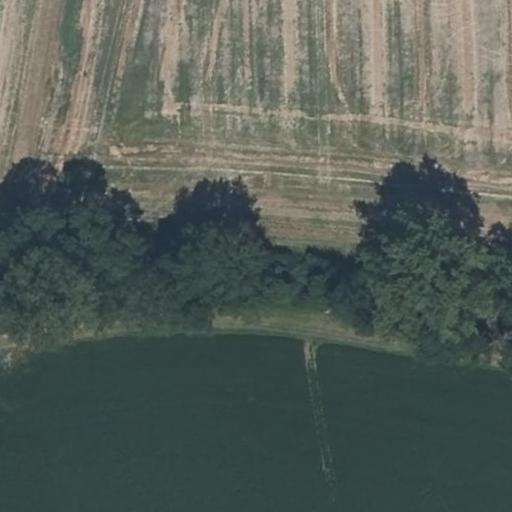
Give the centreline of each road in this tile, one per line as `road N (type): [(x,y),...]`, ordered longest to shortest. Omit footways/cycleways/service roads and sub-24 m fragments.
road 1 (track): [(0,341),(186,321),(511,366)]
road 2 (track): [(52,0),(0,257)]
